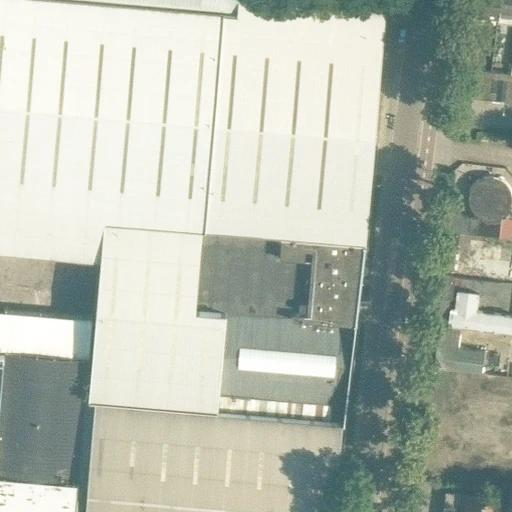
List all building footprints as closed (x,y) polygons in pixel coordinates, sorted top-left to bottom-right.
[(0,0),(0,246),(97,254),(100,217),(203,225),(364,239),(384,5),(331,0),(237,0),(236,9),(135,0),(0,0)] [(135,0),(236,9),(237,0),(135,0)] [(476,14),(497,16),(499,0),(477,0),(477,6),(476,14)] [(511,0),(499,0),(497,16),(496,21),(511,22),(511,0)] [(470,68),(467,96),(481,97),(485,70),(470,68)] [(481,97),(493,99),(496,71),(485,70),(481,97)] [(493,99),(505,100),(508,72),(496,71),(493,99)] [(500,234),(511,235),(511,216),(503,215),(500,234)] [(85,395),(96,396),(218,406),(226,307),(196,304),(203,225),(100,217),(97,254),(92,314),(85,395)] [(364,241),(364,239),(203,225),(196,304),(226,307),(355,318),(355,316),(356,315),(360,278),(362,257),(364,241)] [(459,230),(447,229),(445,250),(457,251),(459,230)] [(463,275),(511,276),(511,241),(464,241),(463,275)] [(451,297),(454,276),(451,276),(442,275),(439,296),(451,297)] [(450,308),(448,326),(511,334),(511,315),(478,311),(481,293),(459,291),(456,308),(450,308)] [(0,511),(76,511),(79,511),(86,511),(96,396),(85,395),(92,314),(0,306),(0,511)] [(226,307),(218,406),(342,416),(355,318),(226,307)] [(481,370),(483,351),(436,345),(434,365),(481,370)] [(494,362),(492,374),(511,376),(511,373),(511,363),(511,364),(494,362)] [(333,511),(342,416),(218,406),(96,396),(86,511),(79,511),(78,511),(333,511)] [(507,511),(509,499),(445,490),(444,502),(464,504),(462,511),(507,511)]
